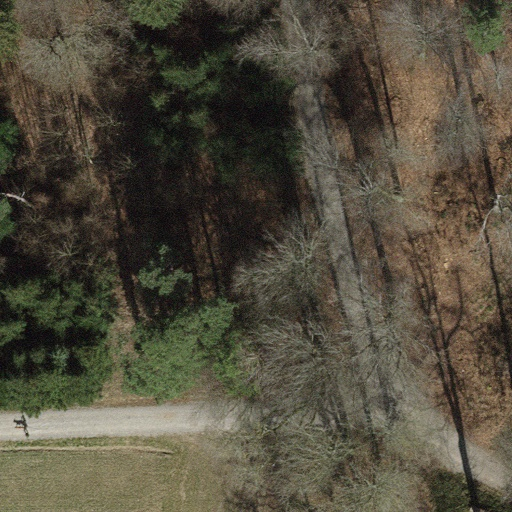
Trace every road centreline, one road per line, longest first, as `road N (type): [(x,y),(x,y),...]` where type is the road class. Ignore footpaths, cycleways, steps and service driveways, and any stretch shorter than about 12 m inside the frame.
road 1 (track): [(0,432),(385,422),(511,491)]
road 2 (track): [(294,0),(385,422)]
